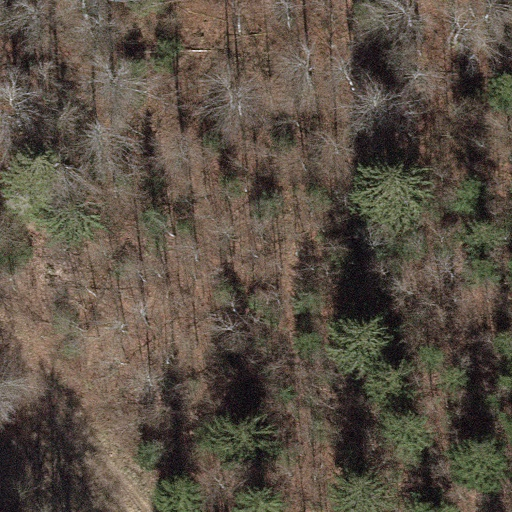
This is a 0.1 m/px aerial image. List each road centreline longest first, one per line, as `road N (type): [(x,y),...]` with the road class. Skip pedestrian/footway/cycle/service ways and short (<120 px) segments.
road 1 (track): [(122,511),(0,354)]
road 2 (track): [(0,427),(98,511)]
